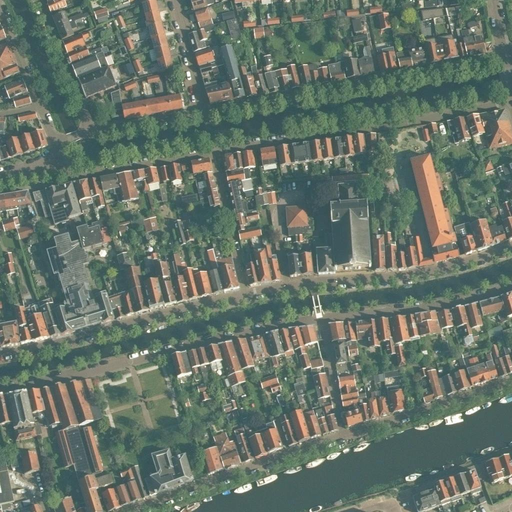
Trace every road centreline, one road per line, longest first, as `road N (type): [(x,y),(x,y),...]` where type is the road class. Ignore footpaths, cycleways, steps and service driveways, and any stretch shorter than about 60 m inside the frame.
road 1 (residential): [(318,318),(0,388)]
road 2 (residential): [(203,113),(503,55)]
road 3 (residential): [(212,149),(511,100)]
road 4 (residential): [(245,293),(395,274),(511,244)]
road 5 (residential): [(0,353),(245,293)]
road 6 (residential): [(133,511),(344,437)]
road 7 (residential): [(511,286),(450,305),(318,318)]
road 8 (residential): [(344,437),(511,377)]
road 9 (residential): [(56,164),(112,166),(212,149)]
road 10 (residential): [(245,293),(212,149)]
road 11 (residential): [(89,128),(37,0)]
road 12 (residential): [(344,437),(318,318)]
